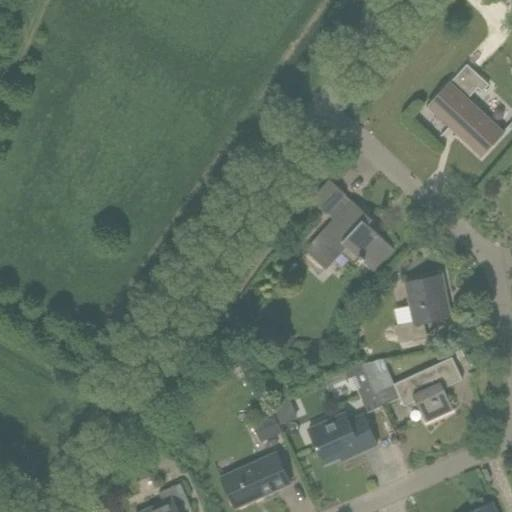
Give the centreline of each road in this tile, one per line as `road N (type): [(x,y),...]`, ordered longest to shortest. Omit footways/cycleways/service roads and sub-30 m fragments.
road 1 (unclassified): [(28,511),(318,101)]
road 2 (residential): [(501,256),(470,240),(318,101)]
road 3 (residential): [(350,511),(491,449),(511,431)]
road 4 (unclassified): [(318,101),(389,0)]
